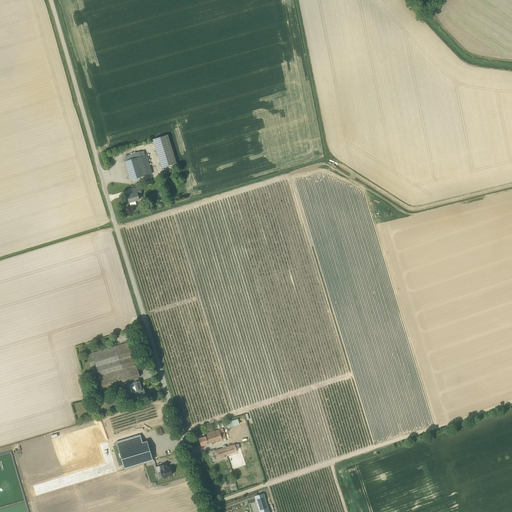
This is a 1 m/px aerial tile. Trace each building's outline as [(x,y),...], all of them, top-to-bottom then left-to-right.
[(161,168),(177,163),(168,135),(152,140),(161,168)] [(141,156),(139,152),(124,157),(125,161),(141,156)] [(125,161),(130,180),(151,174),(145,155),(141,156),(125,161)] [(127,195),(129,203),(140,200),(138,194),(142,193),(140,187),(132,189),(133,193),(127,195)] [(104,393),(127,386),(126,384),(134,382),(139,381),(138,377),(140,377),(129,342),(92,353),(104,393)] [(142,390),(139,381),(134,382),(137,391),(135,392),(137,399),(146,396),(144,389),(142,390)] [(238,418),(225,422),(227,428),(240,424),(238,418)] [(201,446),(226,438),(223,430),(220,432),(219,430),(207,434),(207,436),(199,438),(201,446)] [(143,442),(140,434),(116,442),(124,469),(153,460),(147,441),(143,442)] [(224,453),(224,455),(237,451),(235,444),(214,451),(216,456),(224,453)] [(168,467),(167,463),(156,467),(157,472),(160,471),(162,477),(163,477),(164,478),(167,477),(167,476),(172,474),(170,467),(168,467)] [(258,495),(257,493),(218,507),(219,511),(255,497),(256,502),(251,504),(253,511),(258,511),(259,511),(258,511),(269,511),(264,493),(258,495)]
